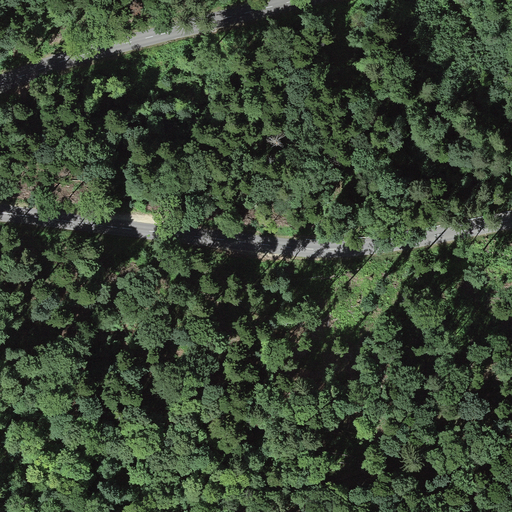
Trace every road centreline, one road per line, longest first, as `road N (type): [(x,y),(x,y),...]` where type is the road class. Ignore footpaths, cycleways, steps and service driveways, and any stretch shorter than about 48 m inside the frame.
road 1 (tertiary): [(511,219),(315,250),(187,234)]
road 2 (tertiary): [(186,27),(0,83)]
road 3 (tertiary): [(0,211),(187,234)]
